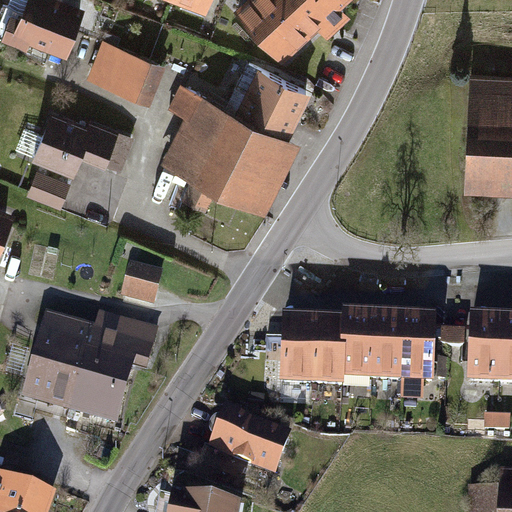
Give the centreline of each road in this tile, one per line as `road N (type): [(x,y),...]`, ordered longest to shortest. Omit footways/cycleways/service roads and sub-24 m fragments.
road 1 (residential): [(106,511),(298,217)]
road 2 (residential): [(298,217),(372,96),(411,0)]
road 3 (residential): [(511,252),(415,262),(366,258),(298,217)]
road 4 (unknown): [(116,495),(0,461)]
